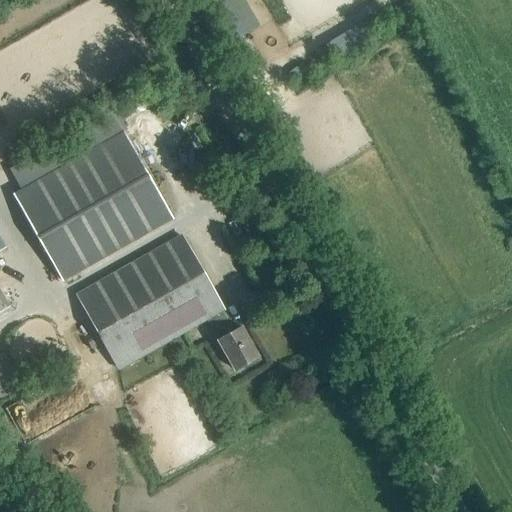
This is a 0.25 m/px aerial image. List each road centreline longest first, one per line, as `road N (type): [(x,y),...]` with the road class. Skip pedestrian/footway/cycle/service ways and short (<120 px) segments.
road 1 (unclassified): [(452,511),(164,0)]
road 2 (track): [(390,0),(225,97)]
